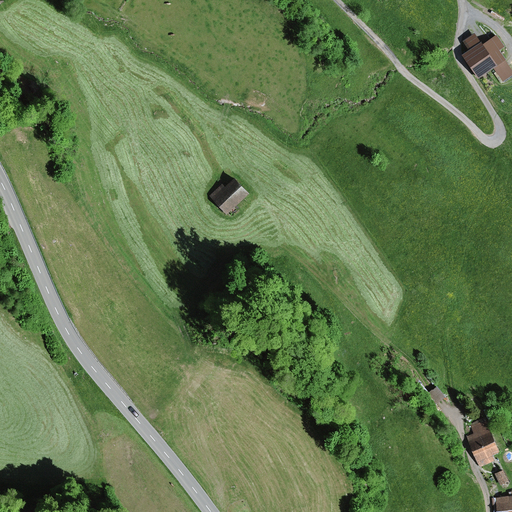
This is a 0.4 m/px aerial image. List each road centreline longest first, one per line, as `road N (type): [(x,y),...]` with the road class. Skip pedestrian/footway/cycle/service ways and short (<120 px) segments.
road 1 (secondary): [(0,181),(63,325),(210,511)]
road 2 (track): [(339,0),(401,69),(493,142),(503,135),(498,122),(455,52),(458,0)]
